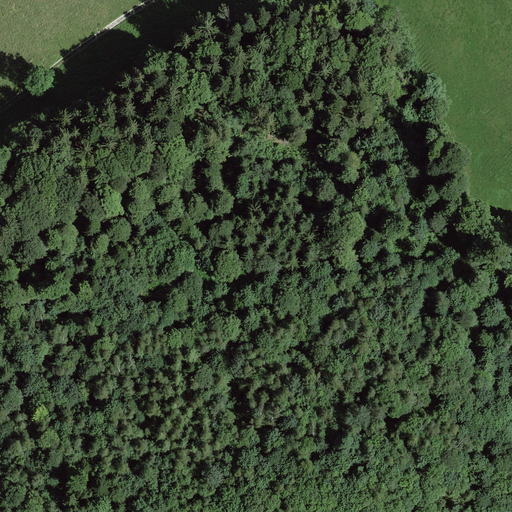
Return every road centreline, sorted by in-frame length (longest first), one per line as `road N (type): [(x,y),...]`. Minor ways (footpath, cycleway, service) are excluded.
road 1 (track): [(195,298),(436,252),(482,261),(503,322),(457,356),(408,411)]
road 2 (track): [(511,480),(494,471),(436,405),(408,411),(396,429),(417,475),(418,511)]
road 3 (track): [(0,114),(171,0)]
